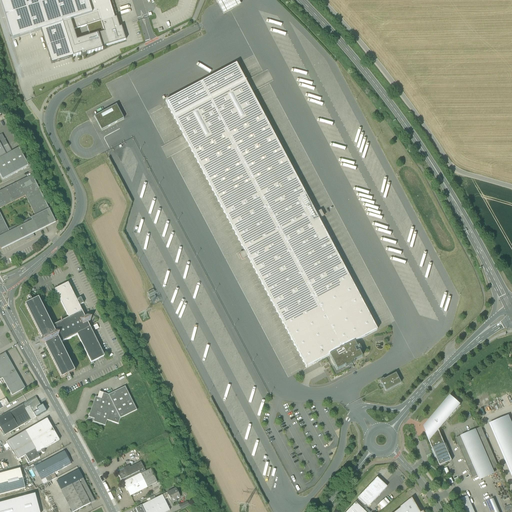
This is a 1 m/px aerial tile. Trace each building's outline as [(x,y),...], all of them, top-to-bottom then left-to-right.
[(0,0),(13,40),(41,31),(62,24),(71,21),(92,15),(87,0),(0,0)] [(87,0),(92,15),(98,13),(101,23),(114,18),(108,0),(87,0)] [(241,5),(237,0),(218,0),(216,1),(223,14),(241,5)] [(71,21),(73,30),(86,26),(90,37),(104,32),(101,23),(98,13),(92,15),(71,21)] [(114,18),(101,23),(104,32),(90,37),(77,41),(73,30),(71,21),(62,24),(73,57),(81,55),(81,57),(86,56),(86,55),(103,50),(102,48),(126,40),(121,27),(119,28),(118,25),(117,25),(114,18)] [(62,24),(41,31),(51,64),(71,58),(73,57),(62,24)] [(377,331),(318,220),(315,214),(236,65),(165,102),(244,252),(247,257),(306,368),(329,356),(354,343),(377,331)] [(94,117),(102,131),(123,119),(116,106),(94,117)] [(12,152),(8,145),(3,148),(6,155),(12,152)] [(12,152),(6,155),(0,158),(0,174),(3,180),(28,166),(19,148),(12,152)] [(8,229),(0,213),(0,208),(25,196),(35,216),(49,209),(32,175),(0,191),(0,236),(32,221),(31,218),(8,229)] [(55,222),(49,209),(35,216),(31,218),(32,221),(0,236),(0,248),(1,249),(55,222)] [(321,211),(315,214),(318,220),(324,217),(321,211)] [(242,260),(247,257),(244,252),(239,255),(242,260)] [(69,318),(52,326),(61,343),(66,341),(77,335),(91,363),(94,362),(96,361),(98,360),(104,356),(88,323),(90,322),(92,317),(87,316),(85,317),(79,306),(77,300),(68,283),(55,290),(69,318)] [(156,297),(154,295),(155,294),(155,293),(153,290),(148,293),(149,296),(148,296),(149,298),(150,300),(156,297)] [(27,308),(40,335),(45,337),(48,343),(46,347),(60,374),(61,378),(65,376),(68,375),(75,371),(61,343),(52,326),(38,298),(32,301),(28,303),(25,305),(27,308)] [(362,357),(354,343),(329,356),(337,371),(345,366),(346,368),(354,363),(354,362),(362,357)] [(0,379),(2,378),(12,395),(25,388),(5,353),(0,356),(0,379)] [(382,384),(386,392),(401,383),(396,374),(383,380),(383,379),(380,381),(382,384)] [(93,422),(105,426),(107,420),(118,424),(120,419),(137,410),(125,387),(109,395),(103,393),(101,399),(97,398),(95,397),(88,417),(94,419),(93,422)] [(36,397),(27,402),(33,413),(38,411),(36,409),(41,406),(38,402),(40,401),(38,398),(36,399),(36,397)] [(425,429),(427,433),(429,438),(438,428),(439,427),(441,428),(443,426),(445,423),(460,406),(452,398),(450,397),(431,420),(432,421),(430,422),(431,423),(425,429)] [(0,401),(0,408),(9,404),(6,398),(0,401)] [(36,418),(33,413),(27,402),(9,412),(18,428),(36,418)] [(0,428),(5,436),(18,428),(9,412),(0,417),(0,428)] [(491,423),(511,472),(511,427),(507,416),(491,423)] [(41,451),(42,453),(43,454),(44,454),(44,453),(45,452),(44,451),(45,451),(44,449),(59,440),(47,419),(6,442),(18,460),(24,456),(35,450),(37,453),(41,451)] [(452,461),(438,428),(429,438),(427,433),(425,433),(440,466),(452,461)] [(456,439),(472,478),(479,476),(492,470),(498,467),(481,428),(456,439)] [(24,456),(29,464),(40,457),(37,453),(35,450),(24,456)] [(43,472),(46,478),(49,476),(55,473),(71,464),(64,452),(42,464),(45,470),(43,472)] [(117,472),(121,481),(144,469),(141,462),(130,468),(129,466),(117,472)] [(35,467),(41,480),(46,478),(43,472),(45,470),(42,464),(35,467)] [(0,474),(0,495),(25,488),(20,469),(0,474)] [(145,472),(144,469),(121,481),(122,483),(124,483),(145,472)] [(124,483),(130,496),(157,483),(150,469),(145,472),(124,483)] [(56,481),(61,490),(65,488),(79,481),(83,479),(79,470),(56,481)] [(493,474),(492,470),(479,476),(481,479),(493,474)] [(377,478),(376,479),(386,488),(387,487),(377,478)] [(83,479),(79,481),(90,503),(95,501),(83,479)] [(366,505),(368,507),(386,488),(376,479),(358,498),(366,505)] [(77,510),(90,503),(79,481),(65,488),(77,510)] [(73,511),(77,510),(65,488),(61,490),(72,511),(73,511)] [(169,497),(172,503),(176,501),(176,500),(180,498),(176,489),(167,493),(169,497)] [(39,511),(35,494),(0,503),(0,511),(39,511)] [(152,501),(157,511),(167,511),(170,511),(164,500),(162,495),(152,501)] [(461,500),(465,511),(473,511),(468,497),(461,500)] [(420,511),(412,499),(395,511),(420,511)] [(143,511),(157,511),(152,501),(141,506),(143,511)] [(346,511),(365,511),(364,511),(362,509),(355,502),(346,511)]
